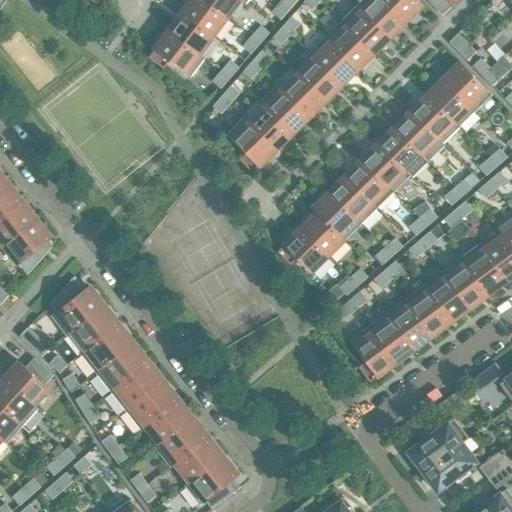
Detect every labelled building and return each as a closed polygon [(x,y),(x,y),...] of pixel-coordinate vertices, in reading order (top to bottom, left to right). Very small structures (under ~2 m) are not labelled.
[(227,17),(204,0),(191,0),(183,12),(213,35),(227,17)] [(239,0),(204,0),(227,17),(239,0)] [(290,8),(297,0),(282,0),(282,1),(290,8)] [(312,10),(320,0),(305,0),(303,3),(312,10)] [(407,20),(386,0),(362,0),(358,5),(390,36),(407,20)] [(423,4),(419,0),(386,0),(407,20),(422,5),(423,4)] [(452,6),(445,0),(427,0),(443,15),(452,6)] [(281,19),(290,8),(282,1),(272,12),(281,19)] [(390,36),(358,5),(341,22),(347,27),(373,53),(390,36)] [(213,35),(183,12),(169,30),(199,54),(213,35)] [(291,34),(300,24),(292,16),(283,26),(291,34)] [(260,43),(269,33),(261,25),(251,36),(260,43)] [(282,45),(291,34),(283,26),(273,37),(282,45)] [(373,53),(347,27),(331,42),(358,68),(373,53)] [(199,54),(169,30),(155,49),(149,57),(163,68),(170,60),(191,76),(205,58),(199,54)] [(476,51),(458,33),(449,42),(467,60),(476,51)] [(251,54),(260,43),(251,36),(242,46),(251,54)] [(358,68),(331,42),(326,37),(309,54),(314,59),(341,85),(358,68)] [(261,68),(270,58),(261,51),(252,61),(261,68)] [(490,68),(480,58),(472,66),(482,76),(490,68)] [(341,85),(314,59),(299,74),(325,100),(341,85)] [(230,78),(239,67),(230,60),(221,70),(230,78)] [(251,79),(261,68),(252,61),(243,72),(251,79)] [(492,94),(460,62),(459,63),(444,79),(475,111),(492,94)] [(500,78),(490,68),(482,76),(492,86),(500,78)] [(220,88),(230,78),(221,70),(212,81),(220,88)] [(325,100),(299,74),(283,90),(309,116),(325,100)] [(475,111),(444,79),(427,95),(459,127),(475,111)] [(230,103),(240,93),(231,85),(222,96),(230,103)] [(309,116),(283,90),(278,85),(261,102),(266,108),(292,133),(309,116)] [(459,127),(427,95),(411,111),(437,139),(442,144),(459,127)] [(221,114),(230,103),(222,96),(213,106),(221,114)] [(292,133),(266,108),(251,123),(276,149),(292,133)] [(437,139),(411,111),(395,127),(422,154),(437,139)] [(276,149),(251,123),(246,118),(228,135),(246,153),(239,159),(252,172),(260,165),(276,149)] [(395,127),(379,143),(405,170),(410,176),(412,177),(429,161),(422,154),(395,127)] [(410,176),(405,170),(379,143),(361,160),(388,187),(393,192),(410,176)] [(497,166),(507,157),(500,149),(489,158),(497,166)] [(486,175),(497,166),(489,158),(479,167),(486,175)] [(361,160),(346,175),(373,202),(378,207),(393,192),(388,187),(361,160)] [(496,189),(507,180),(499,172),(489,180),(496,189)] [(373,202),(346,175),(330,191),(361,224),(378,207),(373,202)] [(462,196),(472,187),(465,178),(455,187),(462,196)] [(486,198),(496,189),(489,180),(478,190),(486,198)] [(0,217),(21,201),(6,182),(0,186),(0,217)] [(451,205),(462,196),(455,187),(444,197),(451,205)] [(361,224),(330,191),(313,208),(344,240),(345,241),(361,224)] [(0,248),(5,245),(36,220),(21,201),(0,217),(0,248)] [(462,219),(472,210),(465,201),(454,210),(462,219)] [(344,240),(313,208),(312,209),(316,213),(301,228),(328,255),(344,240)] [(427,226),(437,217),(430,209),(420,217),(427,226)] [(451,228),(462,219),(454,210),(444,219),(451,228)] [(416,235),(427,226),(420,217),(409,227),(416,235)] [(49,248),(45,243),(51,239),(51,238),(50,238),(36,220),(5,245),(28,274),(52,247),(51,246),(49,248)] [(328,255),(301,228),(285,244),(277,251),(290,265),(297,259),(310,272),(328,255)] [(511,228),(503,236),(511,248),(511,228)] [(427,249),(437,240),(430,231),(419,240),(427,249)] [(511,275),(511,248),(503,236),(485,249),(508,279),(511,275)] [(392,256),(403,247),(395,238),(385,247),(392,256)] [(416,258),(427,249),(419,240),(408,250),(416,258)] [(508,279),(485,249),(480,243),(461,257),(488,293),(508,279)] [(381,265),(392,256),(385,247),(374,256),(381,265)] [(488,293),(461,257),(442,271),(446,277),(469,308),(488,293)] [(392,279),(402,270),(395,261),(385,270),(392,279)] [(357,286),(368,277),(360,268),(350,277),(357,286)] [(381,288),(392,279),(385,270),(374,279),(381,288)] [(104,306),(89,287),(89,286),(83,291),(73,279),(76,277),(74,276),(50,303),(57,311),(51,316),(67,335),(73,330),(104,306)] [(346,295),(357,286),(350,277),(339,287),(346,295)] [(469,308),(446,277),(429,290),(452,320),(469,308)] [(452,320),(429,290),(425,284),(406,298),(433,334),(452,320)] [(9,295),(0,287),(0,304),(0,305),(9,295)] [(357,309),(367,300),(360,291),(350,300),(357,309)] [(433,334),(406,298),(388,312),(415,348),(433,334)] [(346,318),(357,309),(350,300),(339,310),(346,318)] [(87,349),(118,324),(104,306),(73,330),(87,349)] [(415,348),(388,312),(369,325),(396,362),(415,348)] [(102,367),(133,343),(118,324),(87,349),(102,367)] [(396,362),(369,325),(350,340),(366,362),(359,367),(370,382),(396,362)] [(50,347),(29,327),(20,337),(42,357),(50,347)] [(111,391),(148,362),(133,343),(102,367),(96,372),(111,391)] [(67,365),(57,355),(49,363),(60,373),(67,365)] [(45,384),(53,375),(34,358),(26,367),(19,361),(5,378),(35,406),(51,388),(45,384)] [(126,410),(163,381),(148,362),(111,391),(126,410)] [(480,392),(504,374),(495,363),(471,381),(480,392)] [(80,385),(72,373),(63,379),(70,391),(80,385)] [(511,400),(511,374),(499,384),(511,400)] [(35,406),(5,378),(0,383),(0,406),(22,426),(38,409),(35,406)] [(147,425),(178,400),(163,381),(126,410),(142,429),(147,425)] [(443,419),(467,401),(459,390),(435,408),(443,419)] [(92,406),(85,394),(75,400),(83,412),(92,406)] [(161,443),(192,418),(178,400),(147,425),(161,443)] [(22,426),(0,406),(0,438),(3,442),(6,444),(22,426)] [(100,418),(92,406),(83,412),(90,424),(100,418)] [(177,462),(208,438),(192,418),(161,443),(156,447),(171,467),(177,462)] [(423,472),(462,442),(468,437),(454,418),(438,429),(435,425),(432,428),(422,435),(425,439),(408,452),(423,472)] [(119,446),(111,435),(102,441),(110,453),(119,446)] [(191,481),(222,456),(208,438),(177,462),(191,481)] [(468,468),(477,462),(462,442),(423,472),(424,474),(422,475),(428,483),(430,482),(437,491),(454,479),(457,484),(471,474),(468,468)] [(127,457),(119,446),(110,453),(118,464),(127,457)] [(64,466),(75,457),(68,448),(57,457),(64,466)] [(488,478),(511,460),(504,449),(479,467),(488,478)] [(81,474),(92,465),(84,456),(74,466),(81,474)] [(238,488),(232,480),(238,476),(237,475),(222,456),(191,481),(185,485),(205,511),(207,511),(241,487),(240,486),(238,488)] [(54,475),(64,466),(57,457),(46,467),(54,475)] [(496,489),(511,477),(511,460),(488,478),(496,489)] [(63,490),(73,481),(66,472),(56,481),(63,490)] [(148,484),(139,473),(130,480),(139,491),(148,484)] [(30,496),(41,487),(33,478),(23,487),(30,496)] [(52,499),(63,490),(56,481),(45,491),(52,499)] [(156,496),(148,484),(139,491),(147,502),(156,496)] [(19,505),(30,496),(23,487),(12,497),(19,505)] [(511,511),(511,496),(506,488),(490,500),(488,496),(474,507),(477,511),(474,511),(511,511)] [(140,511),(131,499),(113,511),(140,511)] [(355,511),(350,506),(347,509),(341,501),(325,511),(304,511),(301,507),(294,511),(355,511)] [(0,511),(11,511),(12,511),(5,503),(0,507),(0,511)]
